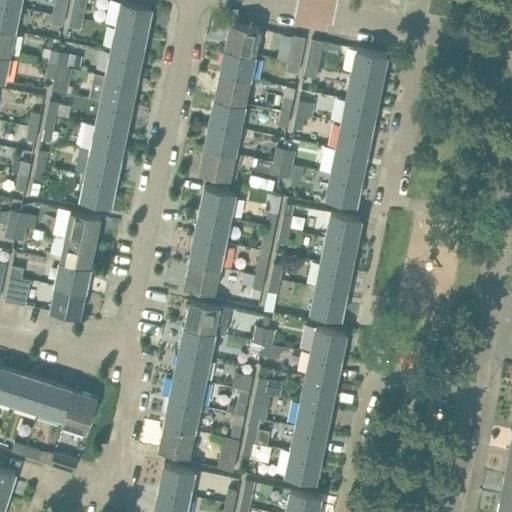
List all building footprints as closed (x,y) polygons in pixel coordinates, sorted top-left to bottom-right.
[(0,0),(0,26),(14,29),(20,4),(0,0)] [(65,14),(67,0),(55,0),(53,11),(65,14)] [(86,0),(73,0),(71,15),(83,17),(86,0)] [(146,30),(151,5),(127,0),(120,0),(116,24),(146,30)] [(63,24),(65,14),(53,11),(51,22),(63,24)] [(81,28),(83,17),(71,15),(69,25),(81,28)] [(255,52),(260,27),(230,21),(225,46),(255,52)] [(141,55),(146,30),(116,24),(111,49),(141,55)] [(0,52),(9,54),(14,29),(0,26),(0,52)] [(300,62),(305,36),(293,34),(288,59),(300,62)] [(327,53),(328,49),(330,41),(311,37),(306,63),(318,66),(324,67),(327,53)] [(250,77),(255,52),(225,46),(219,71),(250,77)] [(381,78),(387,53),(356,47),(351,72),(381,78)] [(58,64),(60,50),(51,49),(48,62),(58,64)] [(136,80),(141,55),(111,49),(106,73),(136,80)] [(70,52),(60,50),(58,64),(67,66),(67,65),(69,53),(70,52)] [(0,78),(4,80),(9,54),(0,52),(0,78)] [(69,53),(67,65),(80,67),(82,55),(69,53)] [(327,53),(324,67),(334,69),(337,55),(327,53)] [(298,72),(300,62),(288,59),(286,69),(298,72)] [(55,77),(58,64),(48,62),(46,75),(55,77)] [(316,76),(318,66),(306,63),(304,73),(316,76)] [(64,79),(67,66),(58,64),(55,77),(64,79)] [(245,102),(250,77),(219,71),(214,96),(245,102)] [(376,103),(381,78),(351,72),(346,97),(376,103)] [(131,104),(136,80),(106,73),(101,98),(131,104)] [(284,95),(281,109),(290,111),(293,97),(284,95)] [(240,127),(245,102),(214,96),(209,121),(240,127)] [(371,128),(376,103),(346,97),(341,122),(371,128)] [(126,129),(131,104),(101,98),(95,123),(126,129)] [(316,102),(307,100),(299,98),(296,112),(305,114),(313,116),(316,102)] [(55,115),(59,101),(49,99),(47,113),(55,115)] [(287,125),(290,111),(281,109),(280,111),(273,110),(271,122),(287,125)] [(32,110),(29,124),(38,126),(41,112),(32,110)] [(302,128),(305,114),(296,112),(293,126),(302,128)] [(61,116),(55,115),(47,113),(41,138),(50,140),(53,129),(58,130),(61,116)] [(235,152),(240,127),(209,121),(204,146),(235,152)] [(366,153),(371,128),(341,122),(336,147),(366,153)] [(121,154),(126,129),(95,123),(90,148),(121,154)] [(35,140),(38,126),(29,124),(26,138),(35,140)] [(229,177),(235,152),(204,146),(199,171),(229,177)] [(283,161),(285,148),(276,146),(273,159),(283,161)] [(361,178),(366,153),(336,147),(331,172),(361,178)] [(45,164),(48,150),(39,148),(36,162),(45,164)] [(116,179),(121,154),(90,148),(85,172),(116,179)] [(292,163),(295,149),(285,148),(283,161),(292,163)] [(254,167),(270,170),(272,160),(257,157),(254,167)] [(30,161),(22,159),(14,158),(11,172),(28,175),(30,161)] [(280,174),(283,161),(273,159),(271,173),(280,174)] [(289,176),(292,163),(283,161),(280,174),(289,176)] [(42,178),(45,164),(36,162),(34,176),(42,178)] [(61,168),(59,182),(69,184),(71,169),(61,168)] [(25,189),(28,175),(11,172),(8,186),(25,189)] [(110,204),(116,179),(85,172),(80,198),(110,204)] [(356,203),(361,178),(331,172),(326,197),(356,203)] [(33,182),(31,193),(38,195),(40,183),(33,182)] [(235,190),(224,188),(204,184),(199,209),(230,215),(235,190)] [(289,228),(292,214),(294,203),(285,201),(280,226),(289,228)] [(95,239),(100,214),(70,208),(65,233),(95,239)] [(17,224),(19,211),(10,209),(7,222),(17,224)] [(225,240),(230,215),(199,209),(194,234),(225,240)] [(268,209),(266,223),(275,225),(277,211),(268,209)] [(356,242),(361,217),(361,216),(331,210),(325,236),(356,242)] [(35,217),(28,216),(29,212),(19,211),(17,224),(26,226),(26,225),(33,227),(35,217)] [(14,237),(17,224),(7,222),(5,235),(14,237)] [(270,250),(275,225),(266,223),(261,248),(270,250)] [(23,239),(26,226),(17,224),(14,237),(23,239)] [(287,242),(289,228),(280,226),(278,240),(287,242)] [(90,265),(95,239),(65,233),(61,253),(60,258),(90,265)] [(219,266),(225,240),(194,234),(189,259),(219,266)] [(351,267),(356,242),(325,236),(320,261),(351,267)] [(9,248),(0,246),(0,256),(7,258),(9,248)] [(265,274),(267,260),(270,250),(261,248),(256,273),(265,274)] [(47,250),(46,256),(60,258),(61,253),(47,250)] [(85,290),(90,265),(60,258),(55,284),(85,290)] [(214,291),(219,266),(189,259),(184,285),(214,291)] [(346,292),(351,267),(320,261),(315,286),(346,292)] [(282,263),(273,262),(270,276),(279,277),(282,263)] [(21,276),(23,266),(12,264),(10,274),(21,276)] [(262,288),(265,274),(256,273),(253,287),(262,288)] [(25,304),(31,278),(21,276),(10,274),(4,299),(25,304)] [(277,291),(279,277),(270,276),(268,290),(277,291)] [(80,315),(85,290),(55,284),(49,309),(80,315)] [(341,317),(346,292),(315,286),(310,311),(341,317)] [(184,323),(215,329),(226,331),(228,321),(217,319),(220,304),(189,298),(184,323)] [(210,354),(215,329),(184,323),(179,348),(210,354)] [(262,340),(265,326),(256,324),(253,338),(262,340)] [(346,330),(326,326),(316,324),(310,349),(341,355),(346,330)] [(274,328),(269,327),(265,326),(262,340),(262,341),(271,343),(274,328)] [(260,353),(262,341),(262,340),(253,338),(245,336),(244,342),(252,343),(250,351),(260,353)] [(283,345),(271,343),(262,341),(260,353),(280,357),(283,345)] [(204,379),(210,354),(179,348),(174,373),(204,379)] [(336,380),(341,355),(310,349),(305,374),(336,380)] [(0,396),(15,401),(25,372),(1,364),(0,365),(0,396)] [(40,409),(49,380),(25,372),(15,401),(40,409)] [(199,404),(204,379),(174,373),(169,398),(199,404)] [(243,373),(240,387),(249,388),(252,374),(243,373)] [(331,405),(336,380),(305,374),(300,399),(331,405)] [(258,376),(255,390),(272,394),(281,395),(284,381),(258,376)] [(64,417),(73,387),(49,380),(40,409),(64,417)] [(73,387),(64,417),(61,426),(85,434),(98,395),(73,387)] [(244,413),(249,388),(240,387),(235,411),(244,413)] [(269,407),(272,394),(255,390),(252,404),(269,407)] [(194,429),(199,404),(169,398),(164,423),(194,429)] [(325,430),(331,405),(300,399),(295,424),(325,430)] [(239,438),(244,413),(235,411),(230,436),(239,438)] [(189,454),(194,429),(164,423),(159,448),(189,454)] [(320,455),(325,430),(295,424),(290,449),(320,455)] [(257,427),(248,425),(245,439),(254,441),(257,427)] [(233,469),(239,438),(230,436),(224,435),(217,465),(233,469)] [(251,455),(254,441),(245,439),(242,453),(251,455)] [(25,454),(28,445),(14,441),(11,449),(25,454)] [(50,462),(53,453),(28,445),(25,454),(50,462)] [(315,480),(320,455),(290,449),(285,474),(315,480)] [(74,469),(78,458),(54,450),(53,453),(50,462),(74,469)] [(6,454),(0,451),(0,491),(8,494),(15,469),(2,465),(6,454)] [(194,468),(184,465),(164,461),(159,486),(189,493),(194,468)] [(511,495),(511,473),(504,472),(500,494),(511,495)] [(249,505),(252,491),(254,479),(245,478),(240,504),(249,505)] [(156,511),(185,511),(189,493),(159,486),(154,511),(156,511)] [(228,487),(225,501),(234,502),(237,488),(228,487)] [(316,511),(321,494),(290,487),(285,511),(316,511)] [(511,511),(511,495),(500,494),(496,511),(511,511)] [(232,511),(234,502),(225,501),(222,511),(232,511)]
